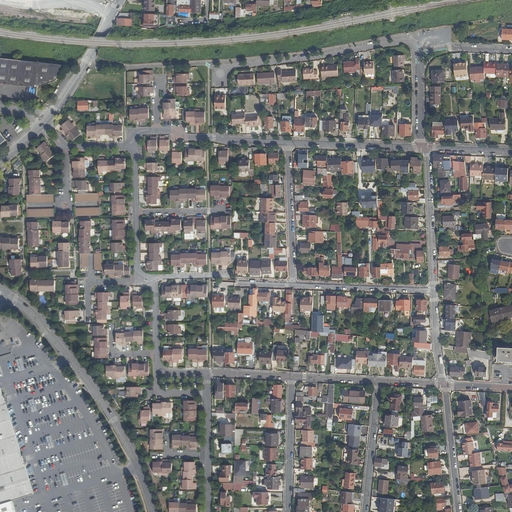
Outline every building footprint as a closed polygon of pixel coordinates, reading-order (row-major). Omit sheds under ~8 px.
[(155,0),(145,0),(145,11),(155,11),(155,0)] [(167,0),(167,4),(168,4),(168,16),(166,16),(166,21),(172,21),(172,16),(172,12),(174,12),(174,11),(177,11),(177,0),(167,0)] [(177,0),(177,11),(177,12),(192,12),(192,0),(177,0)] [(200,0),(192,0),(192,12),(192,13),(201,13),(200,0)] [(155,14),(145,14),(144,27),(154,27),(159,26),(159,14),(155,14)] [(507,29),(502,29),(502,39),(511,39),(511,25),(507,26),(507,29)] [(403,55),(394,56),(395,67),(404,66),(404,60),(403,55)] [(65,65),(0,57),(0,83),(35,87),(36,85),(40,85),(39,87),(56,81),(59,76),(58,76),(65,65)] [(356,61),(344,62),(344,73),(357,72),(357,70),(360,70),(359,59),(356,59),(356,61)] [(490,63),(484,62),(484,67),(485,72),(486,72),(486,74),(490,74),(496,74),(496,63),(493,63),(490,63)] [(374,63),(364,64),(365,75),(375,74),(374,63)] [(467,63),(454,64),(455,77),(468,76),(467,63)] [(338,65),(321,66),(322,77),(326,77),(338,76),(338,65)] [(477,69),(470,69),(471,80),(475,80),(475,83),(482,83),(481,79),(485,79),(485,72),(484,67),(477,68),(477,69)] [(314,68),(303,69),(304,79),(318,78),(318,71),(314,71),(314,68)] [(282,70),(278,70),(278,81),(280,81),(282,80),(282,82),(297,82),(296,71),(282,72),(282,70)] [(402,70),(393,70),(394,83),(404,82),(404,75),(403,76),(402,70)] [(444,71),(432,71),(433,84),(444,83),(444,71)] [(275,73),(257,74),(258,84),(275,83),(275,73)] [(153,74),(140,75),(140,78),(138,78),(138,84),(150,84),(150,81),(150,79),(153,78),(153,74)] [(189,74),(177,74),(177,79),(174,79),(174,84),(187,83),(187,80),(189,79),(189,74)] [(254,74),(238,75),(238,85),(255,84),(254,74)] [(175,87),(174,87),(174,91),(177,91),(177,96),(190,96),(190,90),(188,90),(187,86),(175,87)] [(399,86),(384,87),(384,89),(384,90),(394,90),(394,94),(398,94),(399,88),(399,86)] [(154,87),(140,87),(140,91),(138,91),(138,97),(139,97),(151,96),(151,93),(150,91),(154,91),(154,87)] [(440,87),(431,87),(431,105),(440,105),(440,87)] [(226,97),(215,97),(215,109),(226,109),(226,97)] [(176,99),(164,99),(164,109),(176,109),(176,99)] [(84,102),(78,102),(79,110),(88,110),(88,103),(94,103),(94,107),(98,107),(98,101),(91,101),(84,100),(84,102)] [(508,100),(498,100),(498,106),(501,106),(501,108),(504,108),(505,105),(507,106),(508,100)] [(135,110),(130,110),(130,120),(134,120),(136,120),(136,122),(140,121),(139,107),(135,107),(135,110)] [(143,107),(139,107),(140,121),(144,121),(144,119),(146,119),(149,119),(149,109),(143,109),(143,107)] [(176,109),(164,109),(164,113),(165,113),(165,115),(164,115),(164,119),(176,119),(176,109)] [(192,112),(186,112),(187,120),(187,122),(190,122),(192,122),(192,125),(196,124),(196,110),(192,110),(192,112)] [(200,110),(196,110),(196,124),(200,124),(200,122),(202,122),(205,122),(205,112),(200,112),(200,110)] [(402,112),(398,112),(397,125),(400,125),(400,135),(412,136),(412,125),(401,125),(402,112)] [(245,114),(232,115),(233,125),(246,124),(245,116),(245,114)] [(376,132),(376,133),(381,133),(381,124),(378,124),(378,121),(374,121),(375,115),(370,114),(370,116),(370,120),(370,131),(373,131),(376,131),(376,132)] [(370,116),(363,115),(363,119),(360,119),(360,121),(360,127),(360,128),(369,129),(370,120),(370,116)] [(474,115),(460,116),(462,129),(466,128),(466,130),(469,130),(469,131),(470,132),(473,132),(474,130),(474,115)] [(258,116),(245,116),(246,124),(246,126),(259,126),(258,116)] [(349,116),(345,116),(345,122),(341,122),(341,131),(346,131),(346,129),(349,129),(349,116)] [(273,117),(265,118),(265,128),(274,128),(273,117)] [(317,118),(306,117),(306,120),(306,127),(315,127),(316,124),(317,124),(317,118)] [(389,119),(383,119),(382,135),(388,135),(395,136),(395,126),(389,126),(389,119)] [(505,119),(491,119),(491,130),(505,130),(505,119)] [(72,124),(69,120),(61,126),(63,129),(65,131),(63,132),(65,135),(76,125),(74,122),(72,124)] [(306,120),(295,120),(294,132),(299,132),(299,133),(302,134),(303,133),(303,132),(305,132),(305,130),(306,127),(306,120)] [(458,120),(445,120),(445,135),(452,135),(451,131),(459,131),(458,120)] [(324,121),(320,121),(319,138),(324,138),(324,131),(336,131),(336,121),(324,121)] [(286,122),(278,122),(278,129),(282,129),(282,131),(291,132),(291,130),(291,127),(290,127),(290,122),(286,122)] [(445,122),(433,122),(433,136),(438,137),(438,134),(438,132),(440,132),(440,134),(444,134),(444,128),(445,128),(445,122)] [(93,126),(87,126),(88,136),(91,136),(93,136),(93,138),(97,138),(97,123),(93,123),(93,126)] [(101,123),(97,123),(97,138),(101,138),(101,136),(101,134),(102,134),(105,134),(105,125),(101,125),(101,123)] [(109,125),(105,125),(105,134),(108,134),(110,134),(110,136),(110,138),(114,138),(113,123),(109,123),(109,125)] [(117,123),(113,123),(114,138),(118,138),(118,136),(120,136),(123,136),(123,126),(117,126),(117,123)] [(79,128),(76,125),(65,135),(68,138),(69,137),(71,139),(73,141),(80,134),(77,130),(79,128)] [(486,129),(476,129),(476,138),(486,137),(486,129)] [(151,140),(148,141),(148,153),(154,153),(154,151),(157,151),(157,137),(153,137),(153,140),(151,140)] [(164,137),(160,137),(160,150),(164,150),(164,153),(170,152),(169,143),(169,140),(166,140),(164,140),(164,137)] [(45,142),(37,149),(42,155),(49,149),(50,148),(45,142)] [(222,151),(219,151),(219,164),(225,163),(225,161),(229,161),(228,152),(231,152),(231,148),(228,148),(224,148),(224,151),(222,151)] [(254,163),(254,165),(267,165),(266,154),(258,154),(258,153),(257,148),(253,148),(254,160),(254,163)] [(42,155),(41,156),(47,162),(55,155),(49,149),(42,155)] [(176,149),(172,149),(173,163),(176,163),(176,165),(182,165),(182,152),(179,152),(176,152),(176,149)] [(195,149),(185,149),(186,161),(196,161),(195,149)] [(199,149),(195,149),(196,161),(206,161),(205,149),(201,149),(202,150),(199,150),(199,149)] [(279,154),(269,154),(269,163),(279,163),(279,154)] [(308,155),(299,155),(299,168),(308,168),(308,155)] [(434,157),(434,162),(435,162),(436,167),(439,166),(439,178),(448,177),(448,173),(447,173),(446,171),(450,171),(450,172),(454,171),(454,169),(452,169),(452,162),(451,161),(451,156),(436,155),(434,157)] [(85,157),(73,158),(73,168),(85,167),(85,157)] [(111,161),(108,161),(108,170),(112,170),(112,172),(116,172),(116,157),(112,157),(112,159),(112,161),(111,161)] [(120,157),(116,157),(116,172),(121,172),(120,169),(126,169),(126,159),(122,159),(120,159),(120,157)] [(327,159),(327,157),(315,157),(315,161),(315,162),(318,162),(317,168),(318,168),(327,169),(327,160),(327,159)] [(243,158),(239,159),(239,161),(239,172),(250,171),(250,176),(254,176),(254,165),(254,163),(249,163),(249,160),(245,160),(245,158),(243,158)] [(418,158),(412,158),(411,166),(414,166),(414,173),(421,173),(422,161),(419,160),(419,159),(418,159),(418,158)] [(102,159),(98,159),(99,167),(99,173),(103,173),(103,171),(108,171),(108,170),(108,161),(105,161),(102,161),(102,159)] [(336,160),(327,160),(327,169),(328,171),(342,171),(341,159),(336,159),(336,160)] [(388,159),(378,159),(377,169),(387,169),(391,169),(391,159),(388,159)] [(401,161),(392,161),(392,170),(402,170),(402,166),(403,166),(403,164),(401,164),(401,161)] [(456,161),(453,161),(454,169),(454,171),(454,177),(456,177),(466,177),(465,162),(456,161)] [(353,162),(343,162),(343,174),(353,174),(353,162)] [(158,163),(144,163),(145,167),(148,167),(148,169),(148,172),(160,172),(160,166),(158,166),(158,163)] [(375,164),(363,164),(364,173),(366,173),(375,173),(375,164)] [(483,165),(471,165),(470,176),(483,176),(483,168),(483,165)] [(85,167),(73,168),(73,171),(74,171),(74,174),(73,174),(73,178),(85,177),(85,167)] [(487,168),(483,168),(483,176),(483,179),(495,180),(496,169),(491,168),(487,168)] [(500,168),(496,168),(496,169),(495,180),(495,181),(508,181),(508,168),(504,168),(500,168)] [(40,170),(29,170),(29,179),(30,178),(40,178),(40,170)] [(315,172),(305,171),(304,183),(310,184),(314,185),(315,172)] [(278,174),(269,174),(269,176),(270,176),(270,179),(269,180),(269,184),(279,185),(279,180),(278,180),(278,175),(278,174)] [(161,177),(146,177),(146,181),(149,181),(149,183),(149,187),(158,186),(159,186),(159,181),(161,181),(161,177)] [(466,177),(460,177),(461,191),(468,191),(466,177)] [(40,178),(30,178),(30,186),(41,186),(41,178),(40,178)] [(20,179),(10,179),(10,187),(20,187),(20,179)] [(87,180),(73,181),(74,185),(77,185),(77,187),(77,190),(79,190),(79,194),(86,194),(86,190),(89,190),(89,184),(87,184),(87,180)] [(450,181),(442,181),(443,195),(450,195),(450,181)] [(117,183),(111,183),(111,187),(109,187),(109,192),(121,192),(121,189),(121,187),(124,187),(124,183),(117,183)] [(216,186),(211,186),(211,196),(215,196),(217,196),(217,198),(221,198),(220,183),(216,183),(216,186)] [(224,183),(220,183),(221,198),(225,198),(225,196),(227,196),(230,196),(230,186),(224,186),(224,183)] [(280,185),(272,186),(272,192),(273,197),(277,197),(281,197),(281,185),(280,185)] [(41,186),(30,186),(31,195),(41,194),(41,186)] [(158,186),(149,187),(149,190),(149,191),(147,191),(145,191),(145,195),(160,195),(160,191),(158,191),(158,186)] [(328,186),(324,186),(324,189),(326,189),(326,192),(324,192),(324,197),(333,198),(333,194),(336,194),(336,190),(333,190),(333,187),(331,187),(328,186)] [(10,187),(9,187),(9,195),(10,195),(20,195),(20,187),(10,187)] [(184,187),(180,188),(180,202),(184,202),(184,200),(184,198),(185,198),(188,198),(188,189),(184,189),(184,187)] [(192,189),(188,189),(188,198),(191,198),(193,198),(193,200),(193,202),(197,202),(197,187),(192,187),(192,189)] [(201,187),(197,187),(197,202),(201,202),(201,200),(203,200),(206,200),(206,190),(201,190),(201,187)] [(408,188),(399,187),(399,193),(402,193),(402,191),(408,192),(408,193),(409,193),(409,200),(419,200),(418,191),(418,188),(415,188),(408,188)] [(176,191),(170,191),(171,195),(171,201),(174,201),(176,200),(176,202),(180,202),(180,188),(176,188),(176,191)] [(79,194),(75,194),(75,201),(99,201),(99,193),(86,194),(79,194)] [(54,194),(41,194),(31,195),(27,195),(27,202),(54,202),(54,194)] [(114,195),(112,195),(113,205),(125,205),(124,195),(120,195),(114,195)] [(160,195),(145,195),(145,199),(147,199),(147,201),(147,204),(157,204),(157,199),(160,199),(160,195)] [(377,195),(361,196),(362,208),(378,207),(377,197),(377,195)] [(453,196),(443,197),(443,201),(446,201),(446,205),(453,205),(453,201),(461,201),(461,195),(453,195),(453,196)] [(273,199),(262,198),(262,209),(254,209),(254,212),(262,212),(273,212),(273,199)] [(303,200),(295,200),(295,203),(301,203),(301,205),(299,206),(300,211),(308,211),(308,212),(314,212),(315,212),(315,209),(311,209),(309,209),(308,202),(307,202),(307,200),(303,200)] [(413,202),(403,202),(403,214),(413,214),(413,202)] [(491,203),(478,202),(477,209),(481,209),(483,209),(483,217),(491,218),(491,203)] [(347,203),(338,203),(338,215),(347,215),(347,203)] [(18,205),(10,205),(10,206),(10,216),(18,215),(18,210),(18,205)] [(125,205),(113,205),(113,215),(125,215),(125,211),(124,211),(124,209),(125,209),(125,205)] [(10,206),(2,206),(2,207),(2,217),(10,216),(10,206)] [(76,216),(100,216),(99,208),(75,209),(76,216)] [(54,209),(27,210),(27,217),(55,217),(54,209)] [(261,218),(261,222),(266,223),(275,223),(275,212),(273,212),(262,212),(261,218)] [(308,215),(304,215),(303,227),(316,227),(317,216),(314,215),(308,215)] [(221,216),(211,217),(211,229),(221,228),(221,216)] [(225,216),(221,216),(221,228),(231,228),(231,216),(227,216),(227,217),(225,217),(225,216)] [(382,216),(381,216),(380,220),(386,220),(386,229),(394,229),(395,216),(382,216)] [(454,216),(444,217),(445,231),(455,231),(454,216)] [(188,221),(184,221),(185,233),(190,233),(190,231),(194,231),(194,229),(197,229),(197,217),(190,218),(190,221),(188,221)] [(201,217),(197,217),(197,229),(197,231),(201,231),(201,233),(206,233),(206,220),(203,220),(201,220),(201,217)] [(359,217),(356,217),(357,227),(366,227),(366,225),(366,221),(369,221),(370,225),(370,227),(379,227),(378,221),(376,221),(377,218),(370,218),(359,217)] [(418,217),(406,217),(405,227),(418,228),(418,217)] [(155,218),(151,218),(151,220),(149,220),(146,220),(146,230),(151,230),(151,233),(155,233),(155,218)] [(159,218),(155,218),(155,233),(160,233),(159,231),(164,231),(163,222),(159,222),(159,218)] [(168,222),(163,222),(164,231),(168,231),(168,233),(172,233),(172,218),(168,218),(168,222)] [(176,218),(172,218),(172,233),(176,233),(176,230),(181,230),(181,220),(178,220),(176,220),(176,218)] [(125,220),(113,220),(113,230),(125,230),(125,226),(124,226),(124,223),(125,223),(125,220)] [(505,220),(497,220),(496,229),(505,229),(505,220)] [(61,221),(53,222),(53,232),(62,232),(61,222),(61,221)] [(91,221),(81,221),(81,229),(91,229),(92,229),(91,221)] [(38,222),(28,222),(28,230),(29,230),(38,230),(38,222)] [(70,222),(61,222),(62,232),(62,233),(70,233),(70,222)] [(275,223),(266,223),(266,234),(276,234),(277,234),(278,227),(275,227),(275,223)] [(477,234),(474,234),(474,239),(488,240),(487,232),(489,232),(488,224),(476,226),(477,234)] [(81,229),(80,229),(80,237),(90,237),(91,237),(91,229),(81,229)] [(38,230),(29,230),(29,238),(39,238),(39,230),(38,230)] [(125,230),(113,230),(113,240),(125,239),(125,230)] [(323,232),(310,231),(309,242),(322,243),(323,232)] [(389,232),(382,232),(382,233),(379,233),(379,238),(379,243),(381,243),(381,246),(387,246),(387,243),(388,243),(388,241),(387,240),(387,237),(389,237),(389,232)] [(276,234),(266,234),(266,248),(269,248),(274,248),(275,248),(275,241),(276,241),(276,234)] [(473,234),(463,234),(463,245),(475,245),(474,239),(474,234),(473,234)] [(80,237),(80,245),(90,245),(90,237),(80,237)] [(11,238),(3,238),(3,248),(3,249),(11,249),(11,239),(11,238)] [(39,238),(29,238),(29,247),(39,246),(40,246),(39,238)] [(19,239),(11,239),(11,249),(19,249),(19,239)] [(70,243),(59,243),(59,251),(69,251),(70,251),(70,243)] [(123,243),(110,243),(110,249),(112,249),(113,252),(126,252),(126,248),(123,248),(123,246),(123,243)] [(156,243),(147,243),(148,247),(150,247),(150,249),(150,253),(159,252),(160,252),(160,247),(162,247),(162,243),(156,243)] [(311,244),(301,244),(301,252),(311,253),(311,244)] [(90,245),(80,245),(80,254),(88,253),(90,253),(90,245)] [(449,246),(440,247),(440,256),(445,256),(448,256),(450,256),(449,246)] [(397,249),(395,249),(395,254),(395,257),(402,258),(402,259),(405,259),(405,258),(408,258),(407,260),(413,260),(413,259),(412,250),(397,249)] [(217,253),(212,253),(212,263),(215,263),(218,263),(218,265),(222,265),(221,250),(217,250),(217,253)] [(225,250),(221,250),(222,265),(225,265),(225,262),(228,262),(231,262),(231,252),(225,252),(225,250)] [(421,250),(412,250),(413,259),(418,259),(418,262),(424,262),(423,250),(421,250)] [(59,251),(59,259),(69,259),(69,251),(59,251)] [(159,252),(150,253),(150,256),(150,257),(148,257),(146,257),(147,261),(161,261),(161,257),(159,257),(159,252)] [(177,255),(171,255),(172,261),(172,265),(175,265),(177,265),(177,267),(181,267),(181,252),(177,252),(177,255)] [(185,252),(181,252),(181,267),(185,267),(185,263),(189,263),(189,254),(185,254),(185,252)] [(193,254),(189,254),(189,263),(194,263),(194,266),(198,266),(197,252),(193,252),(193,254)] [(201,252),(197,252),(198,266),(202,266),(202,264),(204,264),(207,264),(207,254),(202,254),(201,252)] [(88,271),(88,253),(80,254),(80,271),(88,271)] [(95,253),(95,271),(103,270),(103,265),(102,253),(95,253)] [(324,254),(319,254),(319,257),(319,263),(320,263),(320,272),(320,275),(330,275),(330,265),(325,266),(324,263),(324,254)] [(342,255),(340,255),(340,267),(332,267),(332,278),(343,278),(342,265),(342,255)] [(48,256),(39,256),(39,257),(39,267),(48,267),(48,256)] [(39,257),(31,257),(31,268),(40,268),(39,267),(39,257)] [(11,259),(11,268),(12,268),(21,267),(21,259),(11,259)] [(69,259),(59,259),(59,267),(69,267),(69,259)] [(243,260),(238,260),(238,263),(238,271),(242,271),(242,273),(248,273),(248,263),(247,263),(247,259),(243,259),(243,260)] [(501,262),(493,260),(491,267),(500,269),(501,262)] [(161,261),(147,261),(147,265),(149,265),(149,267),(149,270),(159,270),(158,265),(161,265),(161,261)] [(263,261),(262,261),(263,274),(272,273),(271,261),(263,261)] [(111,264),(105,265),(105,270),(105,275),(109,274),(111,274),(111,277),(115,277),(115,262),(111,262),(111,264)] [(119,262),(115,262),(115,277),(119,277),(119,275),(121,275),(124,275),(124,267),(124,265),(119,265),(119,262)] [(261,262),(251,262),(251,274),(260,275),(261,262)] [(288,271),(288,262),(276,262),(276,271),(288,271)] [(511,272),(511,263),(501,262),(500,269),(508,271),(507,274),(511,275),(511,272)] [(359,268),(360,277),(370,276),(369,263),(365,263),(358,264),(359,268)] [(393,264),(381,264),(381,267),(381,274),(393,274),(393,264)] [(460,265),(449,264),(448,279),(459,279),(460,265)] [(350,265),(342,265),(343,278),(343,282),(347,282),(346,275),(357,276),(357,268),(350,268),(350,265)] [(21,267),(12,268),(12,276),(22,276),(22,267),(21,267)] [(381,267),(373,268),(373,277),(381,277),(381,274),(381,267)] [(39,280),(31,280),(31,291),(39,290),(39,281),(39,280)] [(55,280),(47,281),(47,291),(55,291),(55,280)] [(47,281),(39,281),(39,290),(39,291),(47,291),(47,281)] [(447,285),(445,284),(444,298),(455,299),(456,285),(451,285),(447,285)] [(78,285),(66,285),(66,295),(79,294),(78,291),(77,291),(77,288),(78,288),(78,285)] [(182,285),(172,286),(173,298),(182,297),(182,285)] [(197,285),(187,285),(188,297),(198,297),(197,285)] [(201,285),(197,285),(198,297),(208,297),(207,285),(204,285),(204,286),(201,286),(201,285)] [(166,286),(162,286),(163,298),(173,298),(172,286),(169,286),(169,287),(166,287),(166,286)] [(244,313),(243,324),(257,326),(257,321),(258,301),(258,293),(258,288),(254,288),(254,295),(250,295),(249,306),(247,306),(244,306),(244,313)] [(292,290),(286,290),(286,302),(286,312),(285,328),(296,330),(300,330),(300,328),(300,326),(292,325),(292,323),(289,323),(289,314),(291,314),(292,290)] [(111,292),(96,293),(96,297),(99,296),(99,299),(99,302),(108,302),(109,302),(108,296),(111,296),(111,292)] [(266,293),(258,293),(258,301),(270,301),(270,293),(266,292),(266,293)] [(124,296),(121,296),(121,301),(121,309),(127,308),(126,306),(130,306),(130,293),(126,293),(126,296),(124,296)] [(137,293),(133,293),(133,306),(137,306),(137,308),(143,308),(143,296),(139,296),(137,296),(137,293)] [(79,294),(66,295),(67,305),(79,304),(79,294)] [(225,296),(213,296),(213,307),(225,307),(225,296)] [(328,296),(327,296),(327,297),(327,302),(328,302),(327,309),(335,309),(336,297),(328,296)] [(234,298),(228,297),(228,308),(241,308),(241,299),(234,299),(234,298)] [(345,297),(338,297),(337,307),(352,307),(352,299),(345,298),(345,297)] [(279,298),(274,298),(273,310),(280,310),(280,312),(286,312),(286,302),(281,302),(281,300),(279,300),(279,298)] [(308,299),(301,299),(301,311),(306,312),(306,310),(313,311),(313,298),(308,298),(308,299)] [(363,299),(359,299),(359,300),(357,300),(357,301),(356,301),(356,305),(352,305),(352,312),(355,313),(355,311),(358,311),(358,310),(363,310),(363,299)] [(377,299),(365,299),(365,304),(364,304),(364,312),(375,312),(376,307),(377,307),(377,299)] [(392,300),(379,300),(378,311),(391,312),(392,300)] [(400,301),(396,301),(396,310),(400,310),(404,310),(404,316),(411,316),(411,312),(411,310),(410,310),(410,300),(400,300),(400,301)] [(427,301),(417,300),(417,310),(427,310),(427,301)] [(108,302),(99,302),(99,305),(99,306),(97,306),(95,307),(95,310),(110,310),(110,306),(108,306),(108,302)] [(455,306),(447,305),(447,318),(455,318),(455,306)] [(511,305),(490,311),(493,322),(511,317),(511,305)] [(110,310),(95,310),(95,314),(97,314),(97,316),(97,320),(107,319),(107,314),(110,314),(110,310)] [(181,310),(168,310),(168,313),(169,316),(165,316),(166,320),(179,319),(179,316),(181,316),(181,310)] [(79,311),(65,311),(66,315),(63,315),(64,320),(65,320),(65,324),(76,324),(76,317),(76,315),(79,315),(79,311)] [(234,323),(227,323),(227,327),(234,327),(238,328),(238,324),(242,324),(243,324),(244,313),(239,313),(238,322),(235,322),(234,323)] [(318,316),(313,316),(312,331),(319,332),(324,333),(324,327),(324,326),(324,324),(324,323),(321,323),(321,325),(318,325),(318,316)] [(455,318),(447,318),(446,326),(448,326),(447,330),(456,331),(457,318),(455,318)] [(179,325),(166,325),(166,329),(169,329),(169,331),(169,334),(181,334),(181,328),(179,328),(179,325)] [(104,326),(92,326),(92,332),(94,332),(94,335),(107,335),(107,331),(104,331),(104,329),(104,326)] [(329,328),(324,327),(324,333),(328,333),(328,346),(331,347),(331,352),(335,352),(336,340),(336,334),(335,334),(336,331),(329,330),(329,328)] [(139,331),(134,331),(134,332),(134,341),(137,341),(140,341),(140,343),(144,343),(143,329),(139,329),(139,331)] [(122,333),(116,333),(116,343),(120,343),(122,343),(122,345),(126,345),(126,330),(121,330),(122,333)] [(130,330),(126,330),(126,345),(130,345),(130,341),(134,341),(134,332),(130,332),(130,330)] [(300,330),(296,330),(295,334),(307,335),(306,340),(310,340),(310,336),(311,331),(307,331),(300,330)] [(424,330),(419,330),(419,331),(416,331),(416,335),(417,335),(417,338),(413,338),(413,342),(414,342),(426,343),(427,331),(424,331),(424,330)] [(471,332),(458,331),(457,347),(467,348),(470,348),(471,332)] [(107,338),(95,338),(96,348),(108,348),(107,338)] [(247,339),(247,343),(238,343),(238,354),(246,354),(246,356),(249,356),(249,354),(252,354),(253,343),(250,343),(250,339),(247,339)] [(426,343),(414,342),(413,357),(413,358),(416,358),(417,347),(431,348),(431,344),(426,343)] [(285,346),(273,345),(273,352),(272,360),(278,360),(277,361),(289,361),(290,347),(285,347),(285,346)] [(164,350),(164,360),(167,360),(169,360),(169,362),(173,362),(173,347),(169,347),(169,350),(164,350)] [(177,347),(173,347),(173,362),(177,362),(177,359),(179,359),(183,359),(183,349),(177,349),(177,347)] [(194,349),(189,349),(189,359),(192,359),(195,359),(195,362),(198,362),(198,347),(194,347),(194,349)] [(202,347),(198,347),(198,362),(202,362),(202,360),(205,360),(208,360),(208,350),(202,350),(202,347)] [(511,348),(498,347),(497,361),(511,362),(511,348)] [(108,348),(96,348),(96,358),(108,358),(108,354),(107,354),(107,352),(108,352),(108,348)] [(470,348),(467,348),(468,353),(469,355),(490,359),(490,352),(489,352),(485,351),(470,348)] [(226,361),(226,362),(234,362),(234,353),(232,353),(232,349),(226,349),(226,353),(225,353),(225,361),(226,361)] [(221,351),(214,351),(214,360),(218,360),(218,362),(225,362),(225,353),(225,350),(221,350),(221,351)] [(365,352),(357,351),(356,363),(361,363),(361,362),(369,362),(369,356),(369,352),(365,352)] [(273,352),(260,352),(260,363),(272,364),(272,360),(273,352)] [(315,356),(309,356),(309,363),(318,363),(318,355),(315,354),(315,356)] [(374,356),(369,356),(369,362),(369,363),(369,366),(386,367),(387,359),(387,357),(382,356),(383,354),(374,354),(374,356)] [(400,355),(387,354),(387,357),(387,359),(388,359),(388,364),(396,365),(395,371),(400,371),(400,366),(400,356),(400,355)] [(413,357),(400,356),(400,366),(407,367),(407,368),(413,368),(413,365),(413,360),(413,358),(413,357)] [(355,359),(335,358),(334,365),(334,368),(352,369),(352,365),(355,365),(355,359)] [(425,361),(413,360),(413,365),(415,366),(414,374),(424,375),(425,361)] [(143,363),(139,364),(139,376),(149,375),(149,363),(145,363),(145,365),(143,365),(143,363)] [(110,366),(106,366),(107,376),(112,376),(112,379),(116,379),(116,364),(112,364),(112,366),(110,366)] [(120,364),(116,364),(116,379),(120,379),(120,377),(126,376),(125,366),(122,367),(120,367),(120,364)] [(139,364),(129,364),(129,376),(139,376),(139,364)] [(465,368),(451,367),(451,376),(461,377),(461,374),(464,374),(465,368)] [(486,368),(476,367),(476,376),(486,376),(486,368)] [(335,384),(330,384),(329,396),(329,399),(326,399),(326,398),(322,398),(322,403),(328,403),(334,403),(334,399),(335,384)] [(236,385),(225,385),(225,397),(235,397),(236,385)] [(282,385),(274,385),(274,396),(266,396),(266,399),(267,399),(281,399),(282,385)] [(0,511),(16,511),(13,500),(23,497),(40,492),(36,478),(33,479),(30,480),(23,459),(4,397),(1,388),(0,387),(0,511)] [(128,387),(127,387),(127,391),(125,391),(125,397),(138,396),(138,393),(138,391),(141,391),(141,387),(139,387),(128,387)] [(317,388),(305,387),(305,391),(309,391),(308,399),(312,399),(312,400),(316,400),(317,388)] [(365,392),(345,391),(345,401),(365,402),(365,392)] [(484,393),(478,392),(479,399),(481,398),(483,407),(487,406),(484,393)] [(402,395),(392,394),(391,394),(390,395),(389,396),(388,397),(389,398),(389,399),(390,400),(391,400),(391,401),(392,401),(391,415),(399,416),(399,411),(400,411),(402,395)] [(421,395),(412,395),(412,400),(415,400),(415,407),(424,407),(423,397),(421,397),(421,395)] [(281,399),(267,399),(267,404),(273,404),(272,412),(279,413),(280,409),(281,409),(282,399),(281,399)] [(156,404),(153,404),(153,407),(153,413),(153,414),(159,414),(159,416),(163,416),(162,401),(159,401),(159,404),(156,404)] [(166,401),(162,401),(163,416),(167,416),(167,413),(172,413),(172,403),(169,403),(166,403),(166,401)] [(196,401),(184,401),(184,411),(197,411),(196,407),(195,407),(195,404),(196,404),(196,401)] [(471,401),(460,401),(460,408),(461,410),(459,410),(459,415),(472,414),(471,401)] [(249,404),(237,403),(237,409),(236,409),(236,414),(239,414),(239,409),(248,409),(249,404)] [(303,403),(297,403),(297,411),(298,411),(298,416),(311,417),(311,411),(310,411),(310,408),(302,408),(303,403)] [(334,403),(328,403),(327,415),(325,415),(325,417),(333,417),(334,403)] [(493,403),(488,403),(488,415),(486,414),(483,414),(484,417),(488,417),(493,417),(493,415),(497,415),(497,412),(499,412),(499,406),(493,405),(493,403)] [(144,410),(141,410),(141,411),(141,422),(141,423),(147,423),(147,421),(150,421),(150,413),(150,407),(146,407),(146,410),(144,410)] [(424,407),(415,407),(415,412),(411,412),(411,417),(421,416),(424,416),(424,407)] [(341,420),(355,421),(355,409),(342,408),(341,420)] [(197,411),(184,411),(185,421),(197,420),(197,411)] [(267,414),(261,414),(261,423),(265,423),(265,427),(273,427),(273,423),(271,423),(271,415),(267,415),(267,414)] [(391,415),(386,414),(385,426),(398,427),(399,416),(391,415)] [(424,416),(421,416),(423,432),(433,431),(431,415),(424,416)] [(297,416),(296,416),(296,422),(305,422),(305,426),(311,426),(311,417),(298,416),(297,416)] [(314,417),(311,417),(311,426),(305,426),(305,430),(314,431),(314,417)] [(333,417),(325,417),(324,420),(328,420),(327,431),(331,431),(333,417)] [(478,422),(466,424),(467,434),(479,432),(478,422)] [(362,426),(348,424),(347,435),(349,435),(360,436),(361,437),(362,426)] [(230,425),(221,425),(221,428),(221,430),(221,434),(231,434),(231,429),(230,429),(230,425)] [(163,429),(151,429),(151,439),(163,439),(163,429)] [(305,430),(302,430),(301,434),(303,434),(303,442),(301,442),(301,447),(310,447),(310,442),(314,442),(314,431),(305,430)] [(177,433),(173,433),(173,448),(177,448),(177,445),(179,445),(182,445),(182,436),(182,435),(177,435),(177,433)] [(186,436),(182,436),(182,445),(187,445),(187,449),(191,449),(190,434),(186,434),(186,436)] [(194,434),(190,434),(191,449),(194,449),(194,447),(197,447),(200,447),(200,437),(194,437),(194,434)] [(278,434),(267,434),(267,437),(263,437),(263,441),(267,441),(267,446),(277,446),(278,434)] [(360,436),(349,435),(348,446),(359,447),(360,436)] [(163,439),(151,439),(151,449),(163,449),(163,445),(162,445),(162,443),(163,443),(163,439)] [(503,443),(498,443),(497,451),(511,451),(511,441),(506,441),(505,445),(503,445),(503,443)] [(409,443),(402,442),(402,447),(399,447),(398,456),(407,457),(409,443)] [(474,442),(463,443),(463,448),(464,448),(464,450),(464,455),(469,454),(475,453),(474,442)] [(232,444),(222,444),(222,453),(232,453),(232,444)] [(429,449),(425,449),(426,458),(430,458),(430,459),(438,459),(438,457),(439,457),(438,448),(434,448),(434,446),(431,447),(431,448),(429,449)] [(310,447),(301,447),(301,458),(302,458),(312,458),(312,447),(310,447)] [(274,449),(266,448),(265,460),(272,460),(272,459),(277,459),(277,449),(277,448),(274,448),(274,449)] [(359,450),(349,449),(347,463),(358,464),(359,450)] [(475,453),(469,454),(470,458),(471,458),(471,461),(470,461),(471,467),(481,466),(480,452),(475,453)] [(312,458),(302,458),(302,462),(303,462),(303,464),(302,464),(302,469),(312,469),(313,458),(312,458)] [(385,459),(376,458),(375,468),(378,468),(378,467),(384,467),(385,459)] [(157,462),(153,462),(153,472),(159,472),(159,475),(163,475),(163,460),(159,460),(159,462),(157,462)] [(166,460),(163,460),(163,475),(167,475),(167,473),(172,473),(172,471),(172,463),(169,463),(166,463),(166,460)] [(240,461),(235,461),(234,476),(240,476),(245,476),(246,473),(244,473),(244,461),(240,461)] [(441,461),(428,463),(429,465),(429,470),(430,475),(442,473),(441,461)] [(195,462),(185,462),(185,467),(182,467),(182,471),(197,471),(197,467),(195,467),(195,465),(195,462)] [(277,464),(269,464),(269,470),(267,470),(267,477),(269,477),(276,477),(277,464)] [(231,465),(221,466),(221,474),(220,474),(220,481),(229,481),(229,474),(231,474),(231,465)] [(400,466),(397,466),(397,471),(399,472),(398,475),(401,476),(400,481),(407,482),(407,480),(408,473),(408,470),(408,467),(400,466)] [(497,467),(501,478),(505,477),(504,473),(506,472),(505,468),(497,467)] [(485,470),(473,471),(473,476),(474,476),(475,479),(474,480),(474,485),(486,483),(485,470)] [(197,471),(182,471),(182,476),(184,476),(184,480),(193,480),(193,475),(197,475),(197,471)] [(355,473),(347,472),(345,487),(354,488),(355,473)] [(414,474),(411,474),(411,479),(411,482),(423,481),(423,478),(417,479),(414,479),(414,474)] [(305,476),(302,476),(301,480),(299,480),(299,483),(301,483),(301,488),(306,488),(306,486),(309,486),(309,478),(306,478),(307,475),(305,475),(305,476)] [(276,477),(269,477),(268,489),(279,490),(279,477),(276,477)] [(501,478),(505,493),(507,492),(510,492),(511,491),(511,484),(508,485),(505,477),(501,478)] [(389,480),(380,479),(378,493),(387,494),(389,480)] [(184,480),(183,480),(183,485),(181,485),(181,489),(196,489),(196,485),(193,485),(193,483),(193,480),(184,480)] [(443,482),(432,483),(433,494),(444,492),(443,482)] [(498,486),(490,487),(491,498),(501,498),(501,490),(498,490),(498,486)] [(352,492),(342,491),(341,503),(344,504),(351,504),(352,492)] [(269,492),(254,492),(253,497),(257,497),(257,504),(268,505),(268,501),(269,501),(269,496),(268,496),(269,492)] [(227,493),(222,493),(222,506),(230,506),(230,505),(230,497),(227,497),(227,493)] [(300,493),(299,493),(299,499),(298,499),(298,505),(296,505),(295,511),(309,511),(310,500),(312,500),(312,493),(302,493),(300,493)] [(384,498),(375,497),(374,505),(374,508),(373,511),(379,511),(381,511),(382,509),(383,508),(384,498)] [(444,499),(436,499),(437,510),(443,509),(443,507),(444,507),(445,506),(444,499)] [(174,500),(170,500),(169,511),(179,511),(179,503),(174,503),(174,500)] [(183,503),(179,503),(179,511),(187,511),(187,501),(183,501),(183,503)] [(191,501),(187,501),(187,511),(196,511),(197,504),(191,504),(191,501)]
